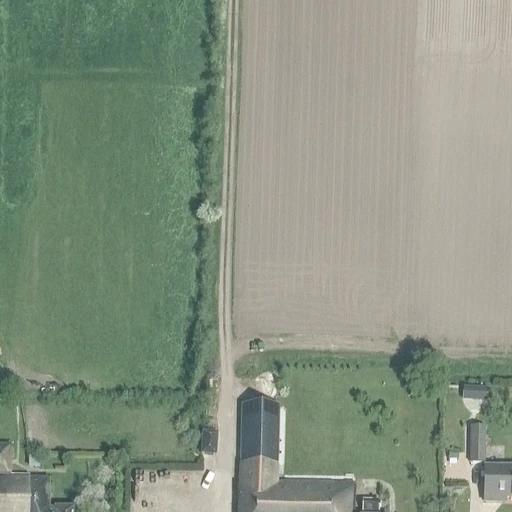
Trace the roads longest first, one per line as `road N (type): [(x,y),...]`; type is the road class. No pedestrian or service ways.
road 1 (track): [(225,390),(235,0)]
road 2 (track): [(225,348),(511,354)]
